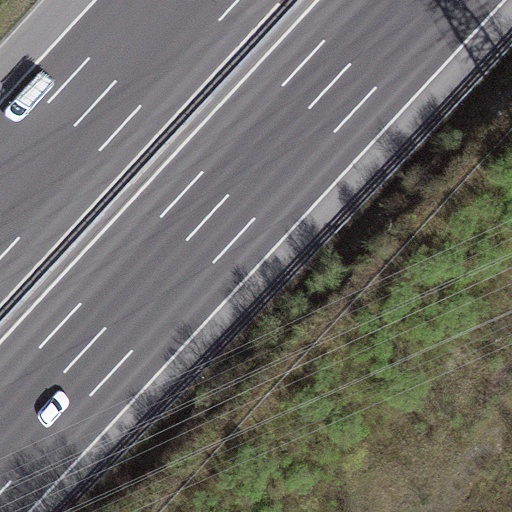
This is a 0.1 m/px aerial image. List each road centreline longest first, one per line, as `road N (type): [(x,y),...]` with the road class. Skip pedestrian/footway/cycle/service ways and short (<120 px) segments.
road 1 (motorway): [(0,446),(413,0)]
road 2 (motorway): [(192,0),(0,209)]
